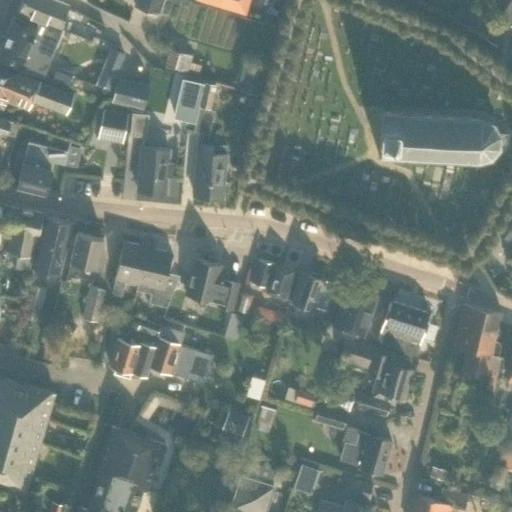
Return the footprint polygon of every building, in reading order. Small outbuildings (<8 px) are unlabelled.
[(21,0),(17,13),(38,22),(59,31),(62,25),(60,25),(68,7),(51,0),(21,0)] [(157,13),(162,0),(135,0),(134,5),(157,13)] [(208,0),(208,2),(244,12),(247,0),(208,0)] [(511,8),(503,22),(511,27),(511,8)] [(59,31),(38,22),(36,26),(13,17),(0,48),(0,63),(18,71),(19,69),(41,76),(59,31)] [(181,53),(169,49),(164,64),(177,68),(176,69),(197,75),(201,65),(190,61),(193,54),(182,50),(181,53)] [(257,95),(265,68),(249,63),(240,90),(257,95)] [(66,113),(72,95),(38,81),(0,65),(0,105),(2,106),(5,99),(28,109),(32,100),(66,113)] [(69,85),(73,72),(56,66),(52,79),(69,85)] [(101,72),(96,85),(109,90),(114,77),(101,72)] [(143,109),(149,84),(116,76),(111,102),(143,109)] [(181,78),(176,104),(197,109),(203,83),(183,79),(181,78)] [(197,109),(195,119),(196,119),(193,130),(207,134),(213,110),(210,110),(216,84),(204,81),(203,83),(197,109)] [(123,142),(128,113),(102,108),(97,137),(123,142)] [(506,146),(506,133),(499,133),(491,121),(479,118),(381,111),(380,124),(379,142),(378,155),(477,159),(490,156),(498,146),(506,146)] [(147,144),(149,114),(131,113),(129,143),(147,144)] [(0,134),(14,139),(17,123),(3,119),(3,118),(0,117),(0,134)] [(63,164),(66,151),(27,142),(16,187),(45,194),(50,171),(50,170),(52,161),(63,164)] [(221,197),(226,145),(212,143),(211,152),(197,151),(193,195),(221,197)] [(136,190),(165,192),(166,175),(170,175),(172,161),(167,161),(169,148),(140,146),(136,190)] [(30,271),(43,213),(10,206),(6,231),(11,232),(7,252),(18,254),(15,268),(30,271)] [(58,274),(70,221),(44,215),(29,284),(28,283),(21,315),(36,319),(44,287),(40,286),(43,271),(58,274)] [(92,281),(95,267),(102,238),(76,231),(69,261),(70,261),(66,275),(92,281)] [(137,290),(147,247),(122,241),(113,279),(114,279),(111,293),(121,295),(124,281),(136,284),(136,289),(137,290)] [(147,247),(137,290),(150,293),(148,302),(166,306),(174,287),(164,285),(171,253),(147,247)] [(223,280),(216,279),(220,264),(194,258),(185,293),(209,299),(208,303),(231,308),(237,282),(223,279),(223,280)] [(288,299),(296,275),(292,274),(294,269),(274,263),(258,258),(251,282),(266,287),(265,292),(288,299)] [(296,275),(288,299),(312,307),(313,306),(324,310),(333,282),(321,279),(321,278),(320,278),(318,274),(313,273),(310,275),(301,272),(300,276),(296,275)] [(97,321),(104,288),(89,284),(82,318),(97,321)] [(363,335),(365,328),(368,327),(370,322),(368,319),(376,296),(346,286),(333,325),(363,335)] [(237,309),(246,312),(251,294),(242,292),(237,309)] [(415,354),(428,313),(389,301),(378,336),(390,340),(388,345),(415,354)] [(494,389),(501,355),(498,355),(500,344),(498,340),(494,339),(500,311),(462,303),(452,346),(466,350),(462,367),(488,373),(485,387),(494,389)] [(316,331),(326,324),(320,314),(310,321),(316,331)] [(155,335),(159,324),(140,317),(136,329),(155,335)] [(178,342),(182,331),(159,324),(155,335),(159,336),(178,342)] [(239,327),(228,324),(225,335),(236,338),(239,327)] [(205,352),(178,343),(178,342),(159,336),(156,347),(139,342),(138,345),(117,339),(110,366),(145,376),(149,367),(168,373),(168,372),(196,380),(205,352)] [(366,368),(373,347),(345,338),(338,358),(366,368)] [(403,397),(411,369),(386,362),(388,355),(373,350),(366,374),(376,377),(370,396),(362,394),(358,407),(385,415),(389,403),(393,404),(395,395),(403,397)] [(246,395),(258,399),(264,379),(252,375),(246,395)] [(26,390),(13,386),(15,381),(0,376),(0,485),(25,493),(54,392),(27,385),(26,390)] [(335,406),(347,410),(350,398),(338,395),(335,406)] [(342,429),(348,412),(318,403),(313,420),(342,429)] [(169,426),(185,432),(192,416),(176,409),(169,426)] [(241,435),(247,418),(234,413),(228,430),(241,435)] [(145,490),(161,443),(111,426),(94,473),(98,474),(86,508),(97,511),(144,511),(147,503),(121,495),(124,484),(145,490)] [(511,428),(506,426),(500,441),(511,445),(511,428)] [(368,433),(358,430),(354,444),(344,441),(339,458),(359,464),(359,467),(381,473),(391,439),(369,433),(368,433)] [(511,470),(511,453),(503,452),(500,468),(511,470)] [(239,475),(228,508),(236,510),(235,511),(263,511),(272,485),(270,485),(275,469),(248,461),(243,476),(239,475)] [(299,463),(296,474),(312,479),(315,468),(299,463)] [(442,480),(445,469),(431,465),(428,476),(442,480)] [(367,501),(372,484),(349,477),(344,494),(367,501)] [(464,509),(468,493),(441,486),(437,500),(417,495),(412,511),(449,511),(451,505),(464,509)] [(51,499),(47,511),(62,511),(65,503),(51,499)] [(343,506),(320,499),(316,511),(370,511),(369,511),(370,507),(345,500),(343,506)]
